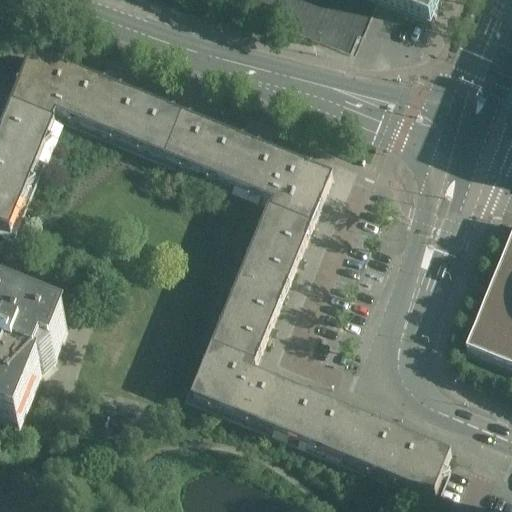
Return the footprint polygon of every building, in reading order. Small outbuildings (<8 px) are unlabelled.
[(443,0),(355,0),(430,31),(431,30),(431,31),(443,0)] [(95,142),(115,94),(33,61),(13,110),(54,127),(55,128),(61,130),(62,128),(95,142)] [(164,170),(183,122),(115,94),(95,142),(164,170)] [(55,128),(54,127),(13,110),(0,141),(0,151),(39,167),(45,170),(61,130),(55,128)] [(233,198),(252,150),(183,122),(164,170),(233,198)] [(333,183),(252,150),(233,198),(266,212),(265,213),(313,233),(333,183)] [(45,170),(39,167),(0,151),(0,239),(14,245),(45,170)] [(284,302),(313,233),(265,213),(236,283),(284,302)] [(467,354),(511,372),(511,242),(467,354)] [(256,372),(284,302),(236,283),(208,352),(213,355),(251,370),(256,372)] [(0,428),(20,436),(23,429),(22,429),(42,380),(40,380),(46,365),(54,368),(67,337),(68,337),(68,336),(0,308),(0,428)] [(251,370),(213,355),(208,352),(185,407),(272,443),(292,394),(249,377),(251,370)] [(340,471),(360,423),(292,394),(272,443),(340,471)] [(452,460),(360,423),(340,471),(438,511),(451,478),(445,476),(452,460)]
